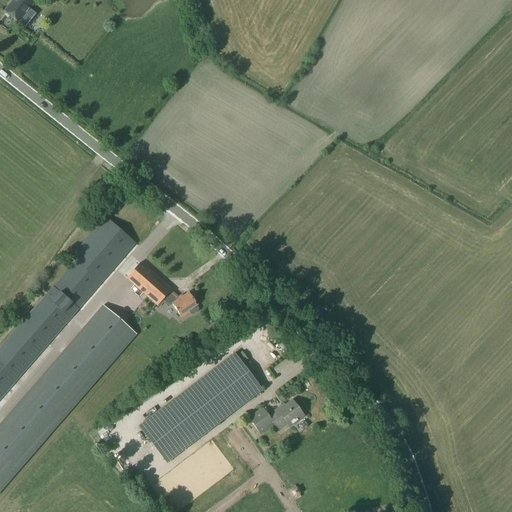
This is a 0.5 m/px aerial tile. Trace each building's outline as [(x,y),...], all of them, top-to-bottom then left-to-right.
[(28,0),(13,0),(4,12),(19,23),(20,22),(27,28),(37,14),(30,9),(34,4),(28,0)] [(75,262),(0,348),(0,400),(135,245),(105,219),(71,258),(75,262)] [(180,300),(140,264),(126,280),(159,309),(163,305),(169,310),(172,306),(182,320),(190,313),(191,315),(193,315),(198,312),(198,310),(196,307),(197,306),(188,294),(180,300)] [(0,424),(0,491),(136,335),(102,306),(0,424)] [(233,345),(241,339),(238,334),(229,341),(233,345)] [(263,392),(234,353),(138,426),(167,465),(226,420),(227,422),(230,419),(229,418),(244,406),(246,408),(251,404),(249,402),(263,392)] [(273,425),(277,430),(286,423),(289,427),(303,416),(292,401),(282,408),(281,407),(268,417),(262,409),(248,419),(260,435),(273,425)] [(285,492),(291,504),(301,498),(295,486),(285,492)]
